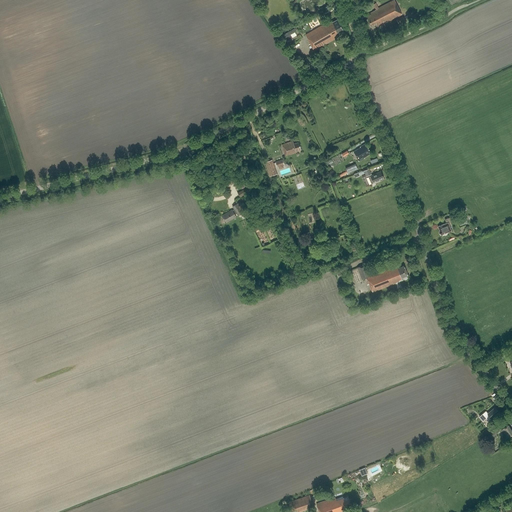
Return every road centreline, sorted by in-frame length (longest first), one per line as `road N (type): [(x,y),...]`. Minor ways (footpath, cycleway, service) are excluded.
road 1 (unclassified): [(0,197),(183,149),(356,61)]
road 2 (tertiary): [(511,405),(444,312),(356,61)]
road 3 (unclassified): [(356,50),(468,4)]
